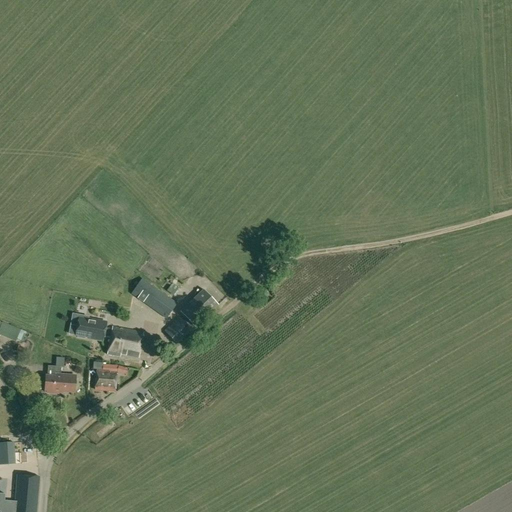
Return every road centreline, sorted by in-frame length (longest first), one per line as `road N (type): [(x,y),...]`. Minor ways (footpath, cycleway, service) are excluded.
road 1 (track): [(137,381),(263,274),(511,212)]
road 2 (unclassified): [(43,511),(54,448),(137,381)]
